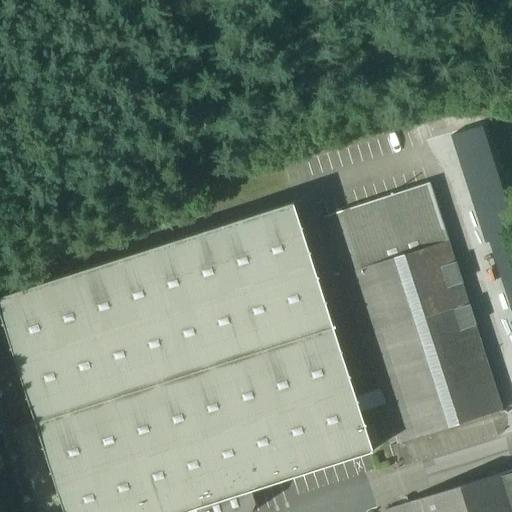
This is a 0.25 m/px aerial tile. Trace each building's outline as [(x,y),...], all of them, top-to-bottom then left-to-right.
[(511,226),(480,127),(449,137),(484,244),(487,243),(511,319),(511,322),(509,323),(511,332),(511,226)] [(325,217),(343,275),(447,242),(428,184),(325,217)] [(0,321),(33,425),(61,511),(188,511),(195,510),(195,511),(249,511),(253,505),(249,493),(371,453),(291,205),(0,298),(0,321)] [(343,275),(363,338),(467,305),(447,242),(343,275)] [(501,411),(467,305),(363,338),(397,444),(501,411)] [(358,411),(383,402),(378,387),(353,396),(358,411)] [(14,431),(39,511),(61,511),(33,425),(14,431)] [(511,511),(511,467),(409,500),(387,507),(388,511),(511,511)]
